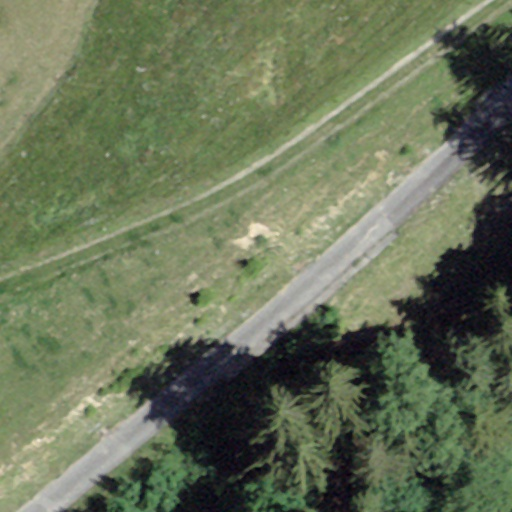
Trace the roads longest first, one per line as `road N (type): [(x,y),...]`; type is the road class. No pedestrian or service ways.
road 1 (track): [(511,98),(34,511)]
road 2 (track): [(472,0),(265,149),(0,278)]
